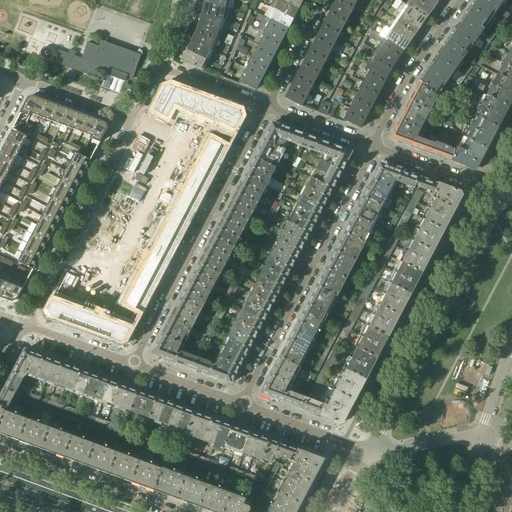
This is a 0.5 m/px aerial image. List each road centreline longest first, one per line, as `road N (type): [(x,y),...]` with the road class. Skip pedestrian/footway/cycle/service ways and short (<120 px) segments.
road 1 (residential): [(502,195),(364,454)]
road 2 (residential): [(22,326),(161,68)]
road 3 (residential): [(241,403),(373,146)]
road 4 (residential): [(266,108),(133,364)]
road 5 (residential): [(165,511),(0,448)]
road 6 (residential): [(373,146),(460,0)]
road 7 (residential): [(373,146),(502,195)]
road 8 (residential): [(364,454),(241,403)]
road 9 (residential): [(323,0),(266,108)]
